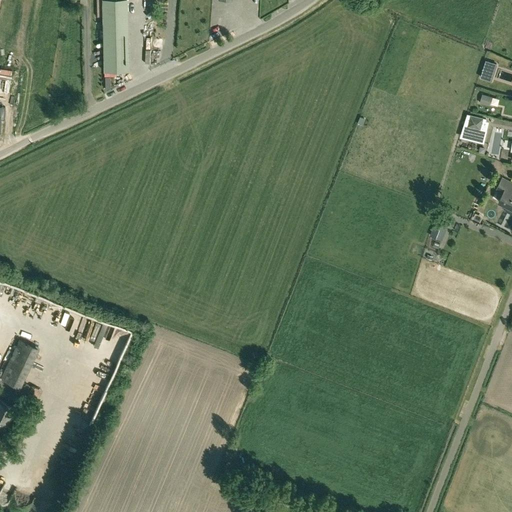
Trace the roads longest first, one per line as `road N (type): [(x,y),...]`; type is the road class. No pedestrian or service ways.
road 1 (unclassified): [(0,154),(313,0)]
road 2 (residential): [(511,297),(429,511)]
road 3 (unknown): [(0,460),(25,449),(64,372),(60,350),(9,320)]
